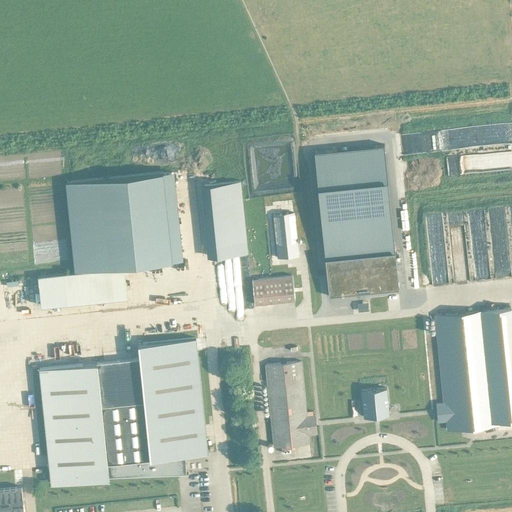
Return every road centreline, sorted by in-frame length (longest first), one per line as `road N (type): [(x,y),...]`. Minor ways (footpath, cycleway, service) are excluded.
road 1 (unknown): [(408,302),(393,140),(464,128)]
road 2 (unknown): [(253,319),(270,511)]
